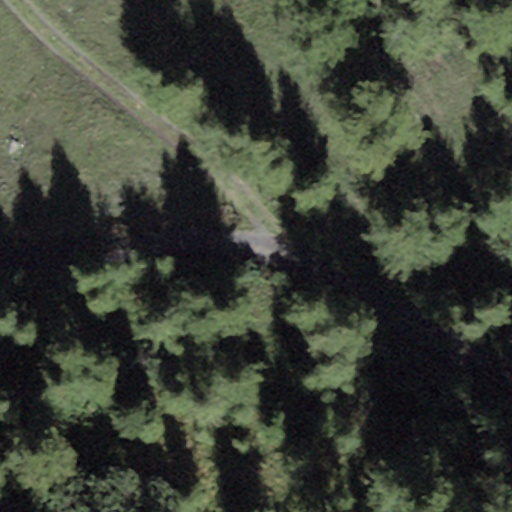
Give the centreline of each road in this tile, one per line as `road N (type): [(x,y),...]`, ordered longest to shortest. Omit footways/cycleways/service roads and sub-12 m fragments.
road 1 (track): [(20,0),(57,43),(226,180),(282,254)]
road 2 (track): [(282,254),(210,244),(0,255)]
road 3 (track): [(511,374),(282,254)]
